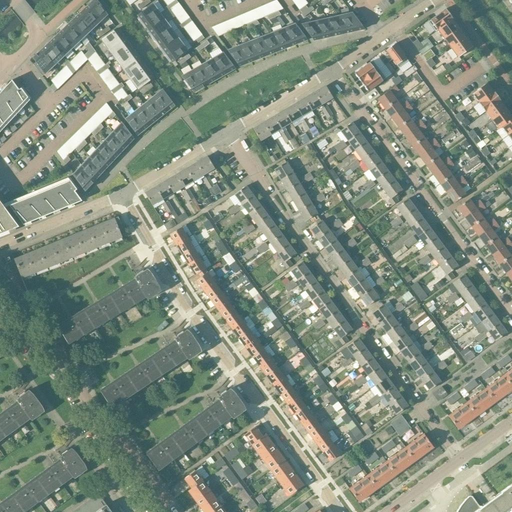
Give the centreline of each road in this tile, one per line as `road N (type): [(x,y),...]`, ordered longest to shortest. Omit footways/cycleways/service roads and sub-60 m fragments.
road 1 (residential): [(227,134),(459,460)]
road 2 (residential): [(124,195),(191,313),(337,511)]
road 3 (residential): [(511,313),(332,71)]
road 4 (residential): [(172,511),(123,442),(99,429),(74,373),(33,338),(0,324)]
road 5 (residential): [(0,244),(124,195)]
road 6 (residential): [(227,134),(332,71)]
